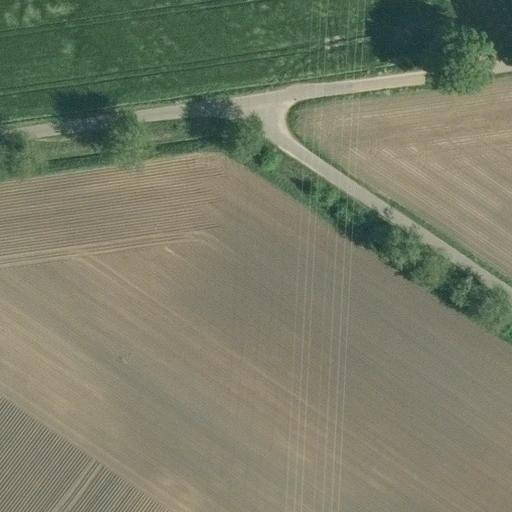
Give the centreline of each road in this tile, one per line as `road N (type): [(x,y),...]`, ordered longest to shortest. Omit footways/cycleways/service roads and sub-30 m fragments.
road 1 (unclassified): [(226,87),(511,282)]
road 2 (unclassified): [(226,87),(511,50)]
road 3 (unclassified): [(0,123),(226,87)]
